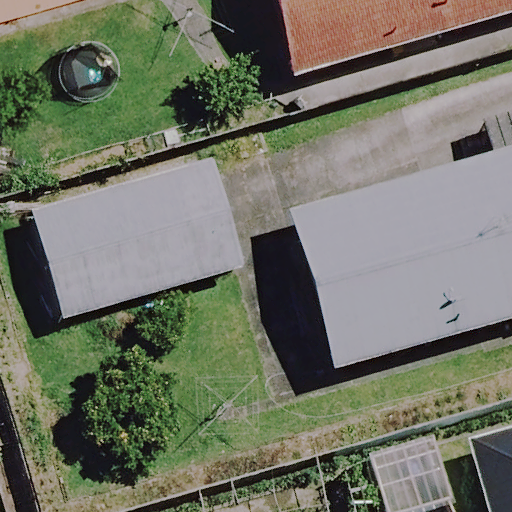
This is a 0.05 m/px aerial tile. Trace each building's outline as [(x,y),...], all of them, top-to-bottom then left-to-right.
[(0,0),(0,31),(112,5),(111,0),(0,0)] [(511,36),(511,0),(257,0),(285,100),(511,36)] [(511,339),(511,173),(281,242),(327,395),(511,339)] [(234,289),(203,181),(25,230),(55,339),(234,289)] [(451,511),(437,447),(353,467),(363,511),(451,511)] [(511,511),(511,450),(459,467),(472,511),(511,511)]
